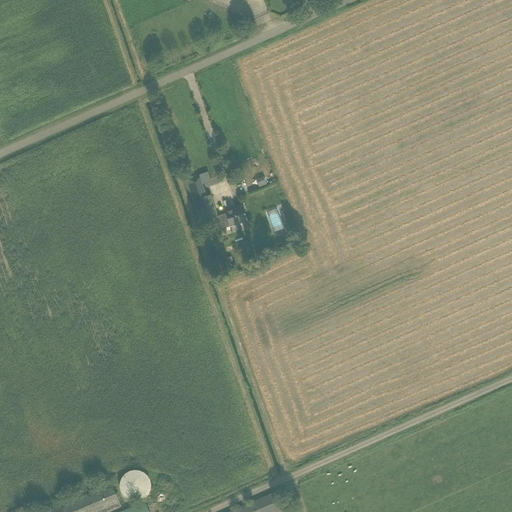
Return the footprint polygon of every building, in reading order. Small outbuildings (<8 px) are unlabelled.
[(198,176),(186,180),(189,188),(203,231),(220,225),(220,227),(224,229),(231,227),(230,226),(247,221),(243,208),(226,213),(226,214),(217,217),(211,196),(205,198),(201,184),(198,176)] [(262,177),(256,180),(260,188),(266,185),(263,179),(262,177)] [(133,502),(137,502),(141,501),(145,499),(148,495),(150,492),(151,488),(151,484),(150,481),(148,477),(146,475),(142,472),(139,471),(135,471),(132,471),(127,473),(124,475),(122,478),(120,481),(120,486),(120,491),(123,496),(126,499),(129,501),(133,502)] [(47,511),(108,511),(121,507),(110,482),(100,486),(102,489),(47,511)] [(280,511),(287,509),(279,491),(230,511),(280,511)] [(123,511),(148,511),(145,503),(123,511)]
